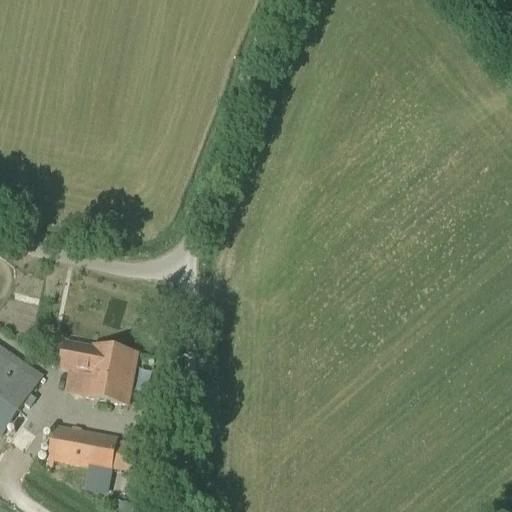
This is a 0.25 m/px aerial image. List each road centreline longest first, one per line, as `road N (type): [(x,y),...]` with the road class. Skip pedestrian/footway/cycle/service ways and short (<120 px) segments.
road 1 (unclassified): [(0,256),(130,280),(192,269),(293,0)]
road 2 (track): [(178,511),(192,269)]
